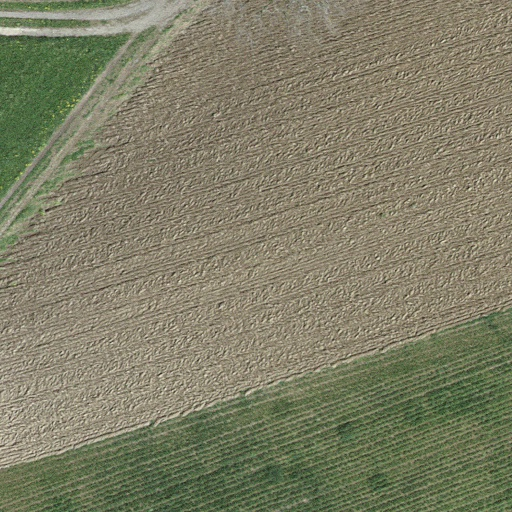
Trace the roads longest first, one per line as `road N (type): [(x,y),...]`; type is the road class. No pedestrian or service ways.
road 1 (track): [(0,212),(174,0)]
road 2 (track): [(159,0),(130,13),(0,19)]
